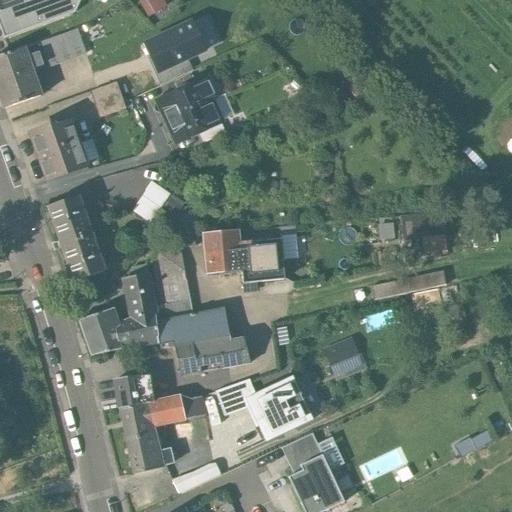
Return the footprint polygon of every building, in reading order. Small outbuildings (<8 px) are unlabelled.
[(0,22),(6,40),(76,14),(81,0),(0,0),(0,12),(0,14),(0,13),(0,22)] [(161,0),(149,0),(142,4),(149,17),(166,8),(161,0)] [(192,23),(145,44),(158,73),(205,51),(192,23)] [(41,43),(50,70),(87,58),(83,46),(90,43),(85,28),(41,43)] [(24,49),(0,57),(0,94),(5,109),(40,96),(24,49)] [(158,103),(169,125),(213,104),(216,103),(206,81),(158,103)] [(118,85),(92,93),(101,120),(127,112),(118,85)] [(223,126),(213,104),(169,125),(178,146),(201,136),(223,126)] [(34,133),(51,182),(89,169),(71,120),(34,133)] [(227,135),(223,126),(201,136),(205,145),(227,135)] [(153,222),(174,192),(154,178),(133,208),(153,222)] [(55,194),(59,204),(79,197),(75,187),(55,194)] [(59,204),(49,208),(76,282),(105,271),(79,197),(59,204)] [(403,218),(405,240),(445,237),(444,215),(403,218)] [(153,264),(161,308),(190,302),(177,229),(164,232),(153,264)] [(242,246),(206,247),(208,288),(252,285),(251,266),(243,266),(243,256),(242,246)] [(243,266),(251,266),(252,285),(252,293),(287,291),(285,254),(243,256),(243,266)] [(446,287),(444,273),(372,288),(375,302),(446,287)] [(132,323),(118,326),(124,353),(159,347),(157,318),(155,309),(150,277),(125,281),(132,323)] [(161,308),(155,309),(157,318),(159,347),(159,348),(175,345),(182,379),(250,365),(244,339),(233,342),(230,336),(225,311),(193,318),(190,302),(161,308)] [(93,358),(124,353),(118,326),(113,312),(81,324),(93,358)] [(355,354),(351,343),(326,353),(331,364),(355,354)] [(117,408),(121,407),(149,402),(154,402),(150,378),(114,381),(117,408)] [(255,395),(245,399),(249,408),(265,442),(312,420),(292,378),(255,395)] [(249,381),(215,392),(224,417),(249,408),(245,399),(255,395),(249,381)] [(154,402),(149,402),(154,426),(184,419),(206,413),(202,397),(191,400),(181,396),(154,402)] [(127,439),(156,433),(154,426),(149,402),(121,407),(127,439)] [(160,452),(156,433),(127,439),(133,473),(174,463),(171,449),(160,452)] [(312,434),(281,449),(293,475),(301,471),(299,466),(322,456),(312,434)] [(468,439),(454,447),(461,459),(475,451),(468,439)] [(322,456),(299,466),(301,471),(293,475),(288,478),(303,511),(323,511),(344,503),(322,456)] [(173,478),(179,493),(220,474),(215,465),(201,465),(173,478)]
